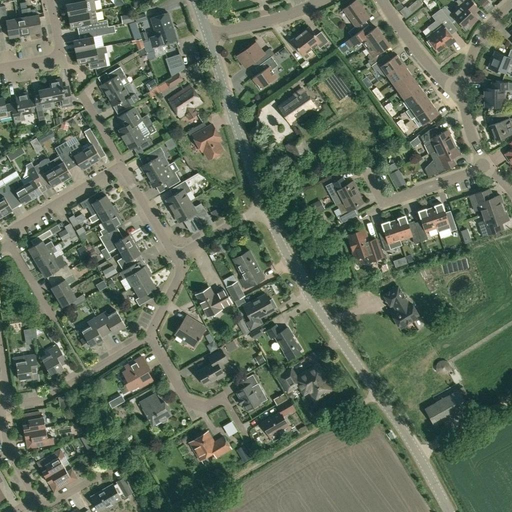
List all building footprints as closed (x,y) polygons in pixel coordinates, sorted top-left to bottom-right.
[(80,0),(81,2),(67,5),(69,16),(95,11),(93,0),(80,0)] [(357,0),(343,10),(355,26),(356,27),(351,30),(354,35),(361,30),(366,27),(362,22),(363,22),(369,17),(357,0)] [(422,6),(417,0),(407,9),(412,14),(422,6)] [(452,15),(466,30),(477,19),(469,11),(475,6),(469,0),(457,0),(456,2),(458,4),(455,8),(455,10),(456,11),(452,15)] [(27,9),(31,34),(42,32),(39,15),(32,16),(30,7),(27,8),(27,9)] [(17,19),(21,36),(31,34),(27,9),(21,10),(23,18),(17,19)] [(87,32),(108,27),(107,21),(98,22),(99,20),(97,12),(95,11),(69,16),(71,28),(85,25),(87,32)] [(447,47),(455,41),(445,29),(452,24),(442,11),(433,18),(436,21),(428,27),(432,33),(427,38),(438,52),(446,46),(447,47)] [(136,23),(147,19),(144,12),(134,15),(136,23)] [(176,41),(177,41),(168,13),(151,19),(157,36),(150,38),(153,48),(160,46),(169,43),(171,45),(176,44),(176,41)] [(21,36),(17,19),(6,21),(10,38),(21,36)] [(76,53),(104,47),(102,36),(116,33),(114,26),(108,27),(87,32),(88,38),(74,41),(76,53)] [(309,27),(300,34),(312,49),(317,45),(320,48),(328,42),(321,33),(316,37),(309,27)] [(351,38),(349,40),(353,44),(355,43),(356,42),(357,44),(361,41),(366,48),(383,37),(376,28),(370,32),(367,27),(366,27),(361,30),(354,35),(355,36),(352,37),(351,38)] [(306,53),(312,49),(300,34),(292,41),(305,59),(309,56),(306,53)] [(383,37),(366,48),(369,52),(367,54),(367,56),(369,59),(367,60),(371,66),(382,59),(378,54),(389,46),(383,37)] [(252,63),(255,68),(271,56),(271,57),(274,55),(270,49),(264,53),(256,42),(251,46),(249,44),(241,50),(242,52),(237,56),(245,67),(252,63)] [(106,46),(104,47),(76,53),(79,64),(93,61),(94,69),(107,66),(105,54),(108,53),(106,46)] [(509,64),(511,64),(511,50),(510,49),(507,57),(495,52),(488,69),(498,73),(499,71),(505,74),(509,64)] [(278,66),(271,57),(271,56),(255,68),(259,74),(252,79),(260,90),(277,77),(272,70),(278,66)] [(382,59),(371,66),(374,70),(377,69),(382,77),(386,74),(387,75),(402,64),(396,56),(387,62),(383,57),(382,59)] [(402,64),(387,75),(393,83),(408,72),(402,64)] [(120,81),(126,77),(120,67),(108,75),(111,80),(100,86),(104,93),(106,91),(108,95),(124,87),(120,81)] [(408,72),(393,83),(399,92),(414,81),(408,72)] [(171,88),(183,81),(178,74),(167,81),(171,88)] [(49,82),(51,88),(54,101),(61,100),(63,108),(73,106),(70,90),(64,91),(62,79),(49,82)] [(414,81),(399,92),(405,100),(420,89),(414,81)] [(484,89),(484,98),(485,98),(485,107),(493,107),(495,109),(498,110),(500,109),(502,107),(503,107),(503,100),(504,100),(504,90),(508,90),(508,83),(496,83),(490,83),(490,89),(484,89)] [(179,118),(186,114),(189,120),(198,114),(194,108),(202,103),(191,85),(168,100),(179,118)] [(140,100),(133,89),(127,93),(124,87),(108,95),(111,100),(109,101),(113,107),(121,103),(124,109),(140,100)] [(376,96),(380,92),(376,87),(372,90),(376,96)] [(45,120),(44,112),(46,112),(47,110),(55,108),(54,101),(51,88),(39,91),(39,92),(34,93),(35,100),(37,111),(39,121),(45,120)] [(288,100),(279,106),(288,120),(302,110),(303,111),(304,111),(307,115),(315,110),(313,108),(315,107),(302,89),(293,95),(295,99),(289,103),(288,100)] [(420,89),(405,100),(411,108),(426,97),(420,89)] [(376,96),(379,100),(384,97),(380,92),(376,96)] [(11,104),(14,116),(15,123),(25,121),(24,114),(37,111),(35,100),(29,101),(28,93),(15,95),(17,103),(11,104)] [(426,97),(411,108),(416,116),(432,105),(426,97)] [(0,118),(14,116),(11,104),(6,106),(4,98),(0,98),(0,118)] [(388,112),(392,108),(388,103),(384,106),(388,112)] [(432,105),(416,116),(423,125),(438,114),(432,105)] [(145,128),(142,122),(136,113),(133,107),(118,116),(124,127),(119,130),(125,140),(145,128)] [(392,117),(396,113),(392,108),(388,112),(392,117)] [(493,124),(488,126),(494,141),(511,134),(511,126),(511,125),(511,111),(496,114),(497,121),(495,124),(493,124)] [(400,128),(405,125),(401,119),(396,122),(400,128)] [(216,131),(212,125),(207,128),(204,123),(188,132),(191,138),(194,136),(202,151),(204,150),(209,159),(224,151),(218,142),(220,141),(215,132),(216,131)] [(125,140),(131,150),(139,145),(142,151),(153,145),(149,138),(150,136),(145,128),(125,140)] [(101,159),(96,150),(101,147),(90,129),(84,132),(90,142),(81,147),(92,164),(101,159)] [(428,131),(420,137),(425,147),(429,154),(430,154),(453,142),(448,130),(440,134),(432,138),(428,131)] [(278,149),(272,134),(254,141),(261,157),(278,149)] [(293,163),(310,155),(303,137),(285,145),(293,163)] [(75,158),(82,170),(92,164),(81,147),(78,141),(69,146),(66,141),(60,145),(70,161),(75,158)] [(433,161),(425,169),(428,177),(438,173),(448,169),(456,165),(452,158),(459,155),(453,142),(430,154),(433,161)] [(54,148),(59,156),(50,161),(62,182),(72,176),(64,164),(70,161),(60,145),(54,148)] [(149,177),(168,166),(169,165),(163,155),(165,154),(160,147),(149,154),(153,160),(141,167),(145,174),(147,173),(149,177)] [(62,182),(50,161),(48,158),(46,158),(44,159),(41,160),(40,162),(39,164),(33,167),(42,182),(43,182),(48,179),(53,187),(62,182)] [(45,187),(43,182),(42,182),(40,178),(33,167),(31,162),(26,165),(31,174),(21,180),(33,199),(42,194),(40,190),(45,187)] [(174,176),(168,166),(149,177),(151,181),(149,182),(153,189),(165,182),(169,188),(180,182),(176,174),(174,176)] [(402,185),(398,178),(401,177),(398,170),(391,174),(397,188),(402,185)] [(23,205),(33,199),(21,180),(19,176),(17,177),(16,177),(12,179),(11,180),(10,182),(5,186),(6,187),(11,195),(16,192),(23,205)] [(194,176),(185,181),(180,184),(183,190),(166,201),(173,212),(190,202),(186,195),(192,191),(189,188),(198,182),(194,176)] [(342,201),(358,192),(356,188),(357,187),(354,181),(341,188),(339,183),(327,188),(333,198),(338,195),(342,201)] [(0,210),(3,216),(13,211),(5,198),(11,195),(6,187),(1,190),(0,189),(0,188),(0,210)] [(492,198),(489,189),(469,196),(473,211),(480,208),(483,215),(502,209),(500,203),(502,203),(500,195),(492,198)] [(88,207),(93,216),(112,205),(106,195),(103,197),(100,192),(80,203),(84,209),(88,207)] [(361,197),(358,192),(342,201),(336,204),(342,215),(338,217),(342,224),(356,216),(353,209),(365,203),(362,197),(361,197)] [(192,216),(200,230),(212,223),(201,204),(196,207),(193,206),(190,202),(173,212),(179,223),(192,216)] [(112,206),(112,205),(93,216),(89,218),(92,223),(101,218),(103,223),(117,214),(116,213),(119,211),(115,204),(112,206)] [(435,208),(431,209),(437,228),(449,225),(451,232),(457,230),(452,216),(446,218),(442,204),(434,206),(435,208)] [(425,232),(437,228),(431,209),(426,211),(426,209),(418,212),(423,226),(416,228),(421,242),(428,240),(425,232)] [(502,209),(483,215),(485,222),(478,225),(482,237),(503,230),(501,223),(508,220),(506,213),(504,214),(502,209)] [(123,224),(117,214),(103,223),(106,228),(100,232),(103,236),(100,237),(103,243),(117,235),(114,229),(123,224)] [(74,227),(79,224),(74,216),(69,219),(74,227)] [(398,220),(394,222),(400,241),(412,237),(414,244),(421,242),(416,228),(410,230),(405,216),(398,219),(398,220)] [(386,238),(381,240),(385,252),(402,246),(400,241),(394,222),(389,223),(389,222),(381,224),(386,238)] [(43,241),(45,240),(48,238),(61,230),(58,224),(30,240),(34,246),(29,249),(34,259),(48,250),(54,247),(51,241),(45,244),(43,241)] [(72,239),(77,236),(70,224),(65,227),(72,239)] [(368,242),(364,230),(347,236),(355,258),(368,254),(370,262),(382,258),(376,240),(368,242)] [(118,248),(121,253),(135,244),(129,235),(120,240),(117,235),(103,243),(109,253),(118,248)] [(123,271),(134,265),(133,264),(131,260),(141,254),(135,244),(121,253),(124,258),(117,261),(123,271)] [(54,247),(48,250),(34,259),(40,268),(54,260),(51,255),(57,252),(54,247)] [(240,280),(245,289),(264,279),(249,251),(233,260),(243,278),(240,280)] [(61,256),(54,260),(40,268),(45,278),(55,272),(58,277),(70,270),(67,265),(66,265),(61,256)] [(152,276),(146,266),(144,267),(140,260),(133,264),(134,265),(123,271),(120,273),(124,279),(127,277),(134,287),(150,278),(152,276)] [(109,278),(119,271),(115,264),(105,271),(109,278)] [(51,288),(57,298),(71,289),(68,285),(75,281),(72,276),(74,275),(70,270),(58,277),(61,282),(51,288)] [(156,288),(150,278),(134,287),(140,298),(136,300),(139,306),(152,299),(149,293),(156,288)] [(237,281),(226,287),(234,302),(245,296),(237,281)] [(419,317),(411,304),(409,305),(398,287),(384,295),(391,307),(394,305),(398,312),(392,315),(400,328),(419,317)] [(221,309),(232,303),(225,290),(214,295),(210,288),(197,295),(208,317),(221,310),(221,309)] [(77,299),(71,289),(57,298),(63,307),(77,299)] [(259,318),(274,311),(266,294),(243,306),(251,320),(247,323),(251,330),(262,324),(259,318)] [(119,330),(125,326),(116,311),(108,316),(106,312),(97,317),(107,334),(112,331),(115,335),(120,332),(119,330)] [(102,338),(107,334),(97,317),(88,323),(90,327),(82,332),(86,338),(81,340),(86,349),(91,346),(91,347),(98,343),(99,345),(104,342),(102,338)] [(194,346),(206,328),(195,321),(192,327),(183,322),(179,328),(180,328),(176,335),(194,346)] [(254,339),(262,333),(261,331),(263,330),(260,326),(250,333),(254,339)] [(298,343),(296,344),(291,334),(292,334),(288,328),(281,333),(277,326),(267,332),(272,339),(275,337),(289,359),(301,352),(300,350),(302,349),(298,343)] [(42,360),(51,375),(58,371),(59,373),(64,370),(62,366),(67,363),(58,346),(48,351),(51,355),(42,360)] [(219,367),(228,362),(222,350),(209,358),(212,364),(197,372),(205,386),(217,379),(218,381),(225,376),(219,367)] [(263,354),(258,357),(262,364),(267,361),(263,354)] [(39,374),(35,355),(13,358),(15,366),(17,366),(19,380),(27,379),(27,381),(33,380),(32,375),(39,374)] [(140,387),(152,380),(147,371),(149,369),(143,357),(126,367),(128,370),(124,373),(129,382),(127,384),(130,390),(139,385),(140,387)] [(304,394),(308,392),(314,402),(333,390),(318,366),(297,379),(291,369),(279,377),(288,392),(299,386),(304,394)] [(253,375),(242,382),(245,388),(236,393),(247,411),(261,403),(256,395),(262,392),(253,375)] [(433,426),(468,407),(460,391),(425,410),(433,426)] [(167,421),(168,419),(167,418),(172,415),(165,402),(161,404),(156,394),(140,403),(146,413),(144,413),(148,419),(149,418),(153,426),(161,421),(162,423),(164,423),(167,421)] [(281,397),(284,403),(289,400),(286,394),(281,397)] [(125,402),(122,396),(110,403),(113,408),(125,402)] [(277,407),(281,412),(262,423),(268,435),(275,431),(278,436),(290,429),(283,417),(295,410),(289,400),(284,403),(277,407)] [(26,425),(23,425),(24,432),(46,428),(44,417),(41,418),(40,412),(25,414),(26,425)] [(46,428),(24,432),(26,439),(29,438),(30,449),(55,445),(53,438),(48,439),(46,428)] [(217,457),(231,449),(224,437),(213,444),(211,440),(212,439),(208,432),(192,441),(197,448),(194,450),(201,461),(215,452),(217,457)] [(244,445),(236,450),(244,462),(251,458),(244,445)] [(81,461),(90,457),(85,447),(76,452),(81,461)] [(42,472),(46,478),(64,467),(60,460),(65,457),(61,449),(40,461),(45,470),(42,472)] [(68,474),(64,467),(46,478),(49,484),(52,482),(57,492),(78,479),(74,471),(68,474)] [(126,497),(132,493),(124,478),(117,482),(118,484),(114,486),(113,485),(91,497),(99,511),(122,499),(119,494),(123,492),(126,497)]
